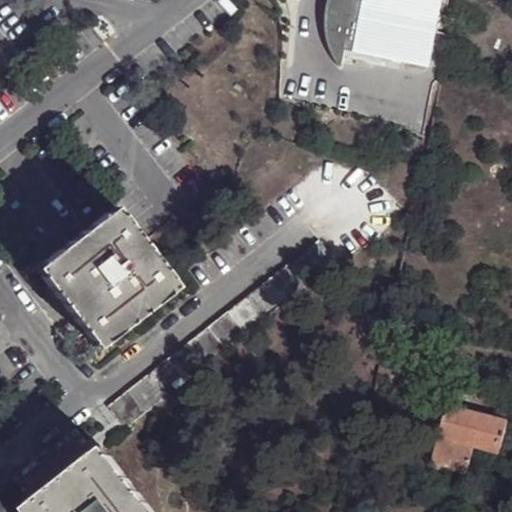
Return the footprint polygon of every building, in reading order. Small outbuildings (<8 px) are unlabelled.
[(438,50),(439,48),(447,0),(333,0),(331,12),(331,15),(333,33),(338,51),(347,68),(350,49),(435,67),(438,50)] [(99,346),(178,284),(116,206),(37,267),(99,346)] [(337,260),(321,239),(111,404),(127,425),(337,260)] [(391,318),(383,357),(401,361),(409,323),(391,318)] [(433,463),(458,470),(469,473),(475,450),(499,457),(509,424),(448,408),(433,463)] [(16,477),(35,502),(97,454),(78,429),(16,477)] [(97,454),(35,502),(27,509),(29,511),(156,511),(106,448),(97,454)] [(454,485),(458,470),(433,463),(429,479),(454,485)]
